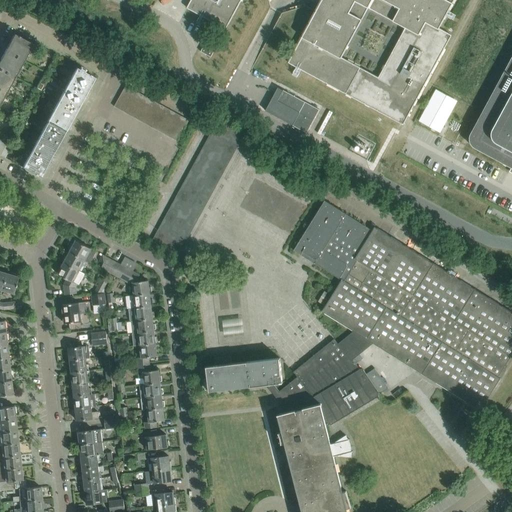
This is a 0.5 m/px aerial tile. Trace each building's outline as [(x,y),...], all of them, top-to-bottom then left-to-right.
[(191,0),(187,8),(194,12),(197,13),(200,15),(205,18),(212,22),(217,25),(226,29),(241,0),(326,0),(325,0),(321,0),(316,11),(316,12),(311,20),(288,63),(395,121),(400,123),(403,125),(404,124),(411,111),(422,116),(425,111),(430,114),(428,117),(449,129),(457,114),(452,112),(472,75),(445,60),(420,108),(414,105),(432,73),(444,50),(452,35),(439,28),(446,16),(449,11),(454,0),(191,0)] [(0,68),(15,77),(33,44),(14,33),(0,59),(0,68)] [(206,41),(201,52),(211,57),(216,47),(206,41)] [(511,56),(501,77),(471,133),(471,134),(470,134),(470,135),(470,136),(470,138),(470,141),(471,143),(472,145),(473,147),(475,148),(511,168),(511,56)] [(77,111),(95,78),(76,67),(58,101),(77,111)] [(0,104),(15,77),(0,68),(0,104)] [(125,99),(131,89),(126,86),(120,96),(125,99)] [(319,110),(279,87),(266,110),(307,133),(319,110)] [(131,102),(136,92),(131,89),(125,99),(131,102)] [(136,105),(142,95),(136,92),(131,102),(136,105)] [(141,108),(147,97),(142,95),(136,105),(141,108)] [(120,110),(125,99),(120,96),(114,107),(120,110)] [(146,111),(152,100),(147,97),(141,108),(146,111)] [(125,113),(131,102),(125,99),(120,110),(125,113)] [(152,114),(158,103),(152,100),(146,111),(152,114)] [(59,144),(77,111),(58,101),(40,134),(59,144)] [(130,115),(136,105),(131,102),(125,113),(130,115)] [(157,117),(163,106),(158,103),(152,114),(157,117)] [(135,118),(141,108),(136,105),(130,115),(135,118)] [(162,119),(168,109),(163,106),(157,117),(162,119)] [(141,121),(146,111),(141,108),(135,118),(141,121)] [(167,122),(173,112),(168,109),(162,119),(167,122)] [(146,124),(152,114),(146,111),(141,121),(146,124)] [(173,125),(179,115),(173,112),(167,122),(173,125)] [(151,127),(157,117),(152,114),(146,124),(151,127)] [(178,128),(184,118),(179,115),(173,125),(178,128)] [(156,130),(162,119),(157,117),(151,127),(156,130)] [(189,121),(184,118),(178,128),(183,131),(189,121)] [(245,134),(219,119),(152,242),(178,256),(245,134)] [(162,133),(167,122),(162,119),(156,130),(162,133)] [(167,136),(173,125),(167,122),(162,133),(167,136)] [(172,139),(178,128),(173,125),(167,136),(172,139)] [(177,142),(183,131),(178,128),(172,139),(177,142)] [(41,177),(59,144),(40,134),(22,167),(41,177)] [(215,365),(207,366),(210,391),(266,384),(278,399),(275,401),(278,405),(282,403),(288,412),(278,414),(282,430),(278,432),(281,438),(281,444),(285,444),(300,503),(302,511),(348,511),(348,508),(351,507),(347,490),(343,491),(334,456),(339,455),(352,456),(352,451),(352,448),(351,444),(349,439),(346,435),(335,442),(331,443),(327,426),(380,394),(389,388),(375,368),(368,373),(365,369),(365,368),(364,368),(363,368),(362,368),(361,368),(356,363),(363,357),(361,354),(374,343),(479,409),(481,410),(492,392),(500,378),(499,377),(511,356),(511,312),(387,234),(375,227),(373,230),(325,200),(322,205),(294,250),(301,254),(303,252),(317,260),(315,263),(342,279),(340,283),(338,286),(332,295),(329,300),(326,305),(322,311),(354,330),(352,332),(338,343),(334,339),(294,371),(298,376),(281,391),(274,383),(284,382),(283,381),(281,357),(247,362),(232,363),(231,355),(214,357),(215,365)] [(71,251),(70,252),(86,261),(90,254),(92,255),(94,250),(76,240),(73,246),(72,245),(69,250),(71,251)] [(80,272),(86,261),(70,252),(68,257),(66,256),(63,260),(65,261),(64,263),(80,272)] [(107,270),(112,260),(103,255),(98,265),(107,270)] [(113,273),(118,263),(112,260),(107,270),(113,273)] [(75,282),(80,272),(64,263),(61,268),(60,267),(57,272),(59,273),(58,274),(67,279),(64,285),(65,295),(77,293),(77,287),(78,284),(75,282)] [(140,275),(120,264),(115,274),(128,281),(128,283),(133,283),(135,295),(150,294),(150,292),(152,292),(152,287),(150,287),(149,281),(141,282),(140,275)] [(7,274),(6,274),(1,290),(13,294),(18,277),(12,276),(13,274),(8,272),(7,274)] [(106,286),(109,281),(102,277),(100,283),(106,286)] [(321,296),(329,300),(332,295),(330,294),(325,290),(321,296)] [(107,303),(105,292),(97,293),(94,293),(91,294),(93,305),(107,303)] [(150,294),(135,295),(126,296),(128,309),(130,309),(152,306),(152,305),(154,304),(153,299),(151,299),(150,294)] [(326,305),(329,300),(321,296),(318,301),(324,304),(326,305)] [(15,309),(14,302),(2,303),(0,302),(0,309),(3,310),(15,309)] [(64,322),(65,324),(82,322),(81,313),(87,313),(86,302),(63,305),(64,316),(62,316),(63,322),(64,322)] [(152,306),(130,309),(131,321),(138,320),(153,318),(153,317),(155,317),(154,311),(152,312),(152,306)] [(225,308),(226,324),(246,323),(245,307),(225,308)] [(154,324),(153,318),(138,320),(139,333),(155,331),(155,329),(157,329),(156,324),(154,324)] [(118,330),(118,323),(108,324),(109,331),(118,330)] [(155,337),(155,331),(139,333),(141,345),(156,343),(156,342),(158,342),(157,336),(155,337)] [(138,365),(150,364),(150,363),(149,357),(158,356),(157,354),(159,354),(159,349),(157,349),(156,343),(141,345),(142,356),(134,358),(134,364),(138,363),(138,365)] [(0,358),(8,357),(7,345),(0,346),(0,358)] [(89,346),(68,348),(70,361),(89,358),(90,358),(89,346)] [(0,370),(10,370),(8,357),(0,358),(0,370)] [(90,364),(89,358),(70,361),(71,372),(90,370),(89,364),(90,364)] [(151,371),(150,365),(150,364),(138,365),(140,377),(144,377),(145,385),(161,383),(161,382),(162,381),(162,376),(160,376),(159,370),(151,371)] [(0,383),(11,382),(10,370),(0,370),(0,383)] [(90,376),(90,370),(71,372),(73,384),(89,382),(88,376),(90,376)] [(0,395),(12,394),(11,382),(0,383),(0,395)] [(89,388),(89,382),(73,384),(74,396),(92,394),(92,388),(89,388)] [(161,383),(145,385),(140,385),(141,398),(147,397),(162,395),(162,394),(164,394),(163,389),(161,389),(161,383)] [(92,394),(74,396),(76,408),(92,406),(96,406),(95,394),(92,394)] [(163,401),(162,395),(147,397),(148,409),(164,408),(163,407),(165,407),(165,401),(163,401)] [(0,420),(15,419),(13,406),(0,407),(0,420)] [(93,412),(92,406),(76,408),(77,421),(99,418),(98,411),(93,412)] [(164,414),(164,408),(148,409),(150,421),(144,422),(145,428),(158,427),(157,421),(165,420),(165,419),(167,419),(166,414),(164,414)] [(119,415),(104,416),(105,423),(120,422),(119,415)] [(0,432),(16,431),(15,419),(0,420),(0,432)] [(96,430),(78,432),(80,444),(104,442),(103,429),(96,430)] [(156,429),(145,431),(147,450),(168,447),(168,446),(170,446),(169,440),(167,440),(166,434),(157,435),(156,429)] [(18,443),(16,431),(0,432),(0,444),(2,444),(2,445),(18,443)] [(106,453),(104,442),(80,444),(81,456),(99,454),(106,453)] [(0,457),(19,455),(18,443),(2,445),(2,444),(0,444),(0,457)] [(146,458),(145,453),(124,455),(124,456),(124,461),(146,458)] [(100,460),(99,454),(81,456),(83,468),(99,466),(98,460),(100,460)] [(21,468),(19,455),(0,457),(0,469),(5,469),(21,468)] [(169,456),(149,458),(149,463),(152,463),(153,470),(172,468),(171,461),(170,461),(169,456)] [(99,471),(99,466),(83,468),(84,480),(102,478),(101,471),(99,471)] [(22,479),(21,468),(5,469),(0,469),(0,489),(15,489),(14,480),(22,479)] [(173,475),(172,468),(153,470),(154,477),(150,477),(151,483),(172,481),(172,475),(173,475)] [(103,483),(102,478),(84,480),(85,492),(102,490),(102,489),(101,484),(103,483)] [(41,499),(40,487),(24,488),(25,496),(13,497),(13,501),(25,500),(25,501),(41,499)] [(102,490),(85,492),(87,504),(107,502),(106,498),(108,498),(107,489),(105,489),(102,489),(102,490)] [(173,492),(152,494),(153,499),(156,499),(157,506),(176,504),(175,497),(174,497),(173,492)] [(37,511),(43,511),(41,499),(25,501),(26,508),(14,509),(14,511),(37,511)] [(124,499),(109,501),(110,508),(125,506),(124,499)]
